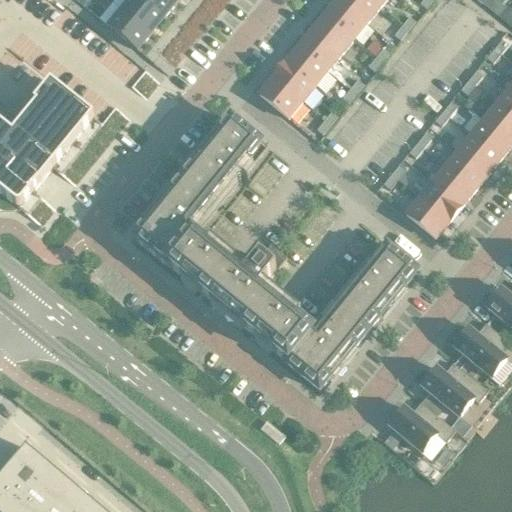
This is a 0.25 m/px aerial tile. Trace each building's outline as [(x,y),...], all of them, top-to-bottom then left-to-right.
[(131,0),(122,12),(152,36),(165,20),(140,0),(131,0)] [(173,0),(140,0),(165,20),(178,4),(173,0)] [(367,0),(339,0),(338,3),(367,26),(380,11),(367,0)] [(367,0),(380,11),(388,0),(367,0)] [(434,2),(431,0),(425,0),(420,6),(426,12),(434,2)] [(338,3),(325,18),(354,42),(367,26),(338,3)] [(511,14),(505,9),(497,18),(505,24),(511,14)] [(152,36),(122,12),(108,29),(138,53),(152,36)] [(325,18),(312,34),(341,58),(354,42),(325,18)] [(409,19),(402,29),(408,34),(416,24),(409,19)] [(408,34),(402,29),(394,38),(400,43),(408,34)] [(312,34),(299,50),(328,74),(341,58),(312,34)] [(502,42),(494,52),(501,57),(509,48),(502,42)] [(299,50),(286,66),(315,90),(328,74),(299,50)] [(384,51),(376,60),(382,65),(390,56),(384,51)] [(501,57),(494,52),(487,61),(493,66),(501,57)] [(382,65),(376,60),(368,69),(375,75),(382,65)] [(274,81),(273,82),(302,106),(315,90),(286,66),(285,66),(273,81),(274,81)] [(476,74),(469,83),(475,89),(483,79),(476,74)] [(302,106),(273,82),(259,98),(289,122),(302,106)] [(358,82),(350,92),(357,97),(364,88),(358,82)] [(475,89),(469,83),(461,93),(467,98),(475,89)] [(0,194),(16,208),(17,208),(18,208),(19,208),(20,208),(21,208),(22,208),(22,207),(23,207),(42,183),(94,120),(58,91),(14,145),(0,133),(0,194)] [(511,92),(510,91),(497,107),(511,118),(511,92)] [(357,97),(350,92),(342,101),(349,106),(357,97)] [(450,105),(443,115),(449,120),(457,111),(450,105)] [(511,118),(497,107),(484,122),(511,144),(511,118)] [(332,114),(324,123),(331,129),(338,119),(332,114)] [(449,120),(443,115),(435,124),(441,129),(449,120)] [(511,144),(484,122),(471,138),(501,162),(511,148),(511,144)] [(245,325),(242,328),(287,364),(286,365),(320,393),(417,274),(382,246),(314,328),(271,293),(268,296),(262,291),(287,261),(271,248),(246,278),(240,273),(242,270),(199,234),(267,152),(232,123),(135,242),(168,269),(169,268),(214,305),(217,302),(245,325)] [(331,129),(324,123),(317,133),(323,138),(331,129)] [(425,137),(417,146),(423,152),(431,142),(425,137)] [(471,138),(458,154),(488,178),(501,162),(471,138)] [(423,152),(417,146),(409,156),(416,161),(423,152)] [(458,154),(446,170),(475,194),(488,178),(458,154)] [(399,169),(391,178),(397,183),(405,174),(399,169)] [(446,170),(433,186),(462,210),(475,194),(446,170)] [(397,183),(391,178),(383,187),(390,193),(397,183)] [(433,186),(420,202),(449,226),(450,225),(462,211),(462,210),(433,186)] [(449,226),(420,202),(406,218),(436,242),(449,226)] [(502,290),(485,311),(511,332),(511,294),(510,297),(502,290)] [(469,330),(453,350),(492,381),(506,364),(508,366),(511,362),(511,348),(505,343),(496,353),(469,330)] [(437,370),(421,389),(460,422),(476,402),(473,400),(481,391),(461,374),(453,383),(437,370)] [(404,410),(388,429),(422,457),(438,439),(441,442),(450,431),(421,407),(413,417),(404,410)] [(260,431),(279,447),(285,439),(277,432),(274,430),(267,424),(260,431)] [(26,450),(0,481),(0,511),(99,511),(50,470),(26,450)]
